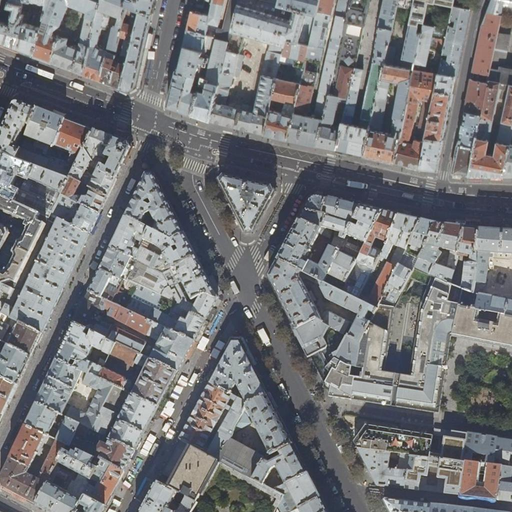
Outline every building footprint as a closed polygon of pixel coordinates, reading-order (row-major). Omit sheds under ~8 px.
[(8,0),(3,22),(0,32),(0,41),(14,46),(18,48),(22,50),(34,54),(43,12),(43,10),(37,9),(35,16),(33,16),(30,25),(23,24),(24,22),(27,21),(28,16),(27,13),(25,13),(27,8),(26,6),(22,6),(23,0),(25,0),(44,5),(45,0),(8,0)] [(45,0),(44,5),(43,10),(43,12),(34,54),(34,56),(64,67),(67,68),(73,70),(83,74),(100,0),(45,0)] [(119,37),(124,22),(125,16),(128,6),(112,0),(100,0),(83,74),(88,76),(107,83),(111,66),(113,61),(119,37)] [(155,0),(112,0),(128,6),(140,11),(152,13),(155,0)] [(212,5),(209,14),(192,10),(189,20),(187,29),(205,34),(230,41),(239,0),(212,0),(212,1),(212,5)] [(192,0),(190,10),(192,10),(209,14),(212,5),(210,4),(208,5),(208,7),(206,6),(207,0),(212,1),(212,0),(192,0)] [(230,126),(236,128),(264,134),(269,110),(272,100),(277,75),(278,72),(285,38),(310,44),(317,13),(279,3),(268,1),(264,0),(239,0),(230,41),(220,84),(211,121),(230,126)] [(319,0),(279,0),(279,3),(317,13),(319,0)] [(310,44),(306,59),(313,61),(311,71),(304,69),(288,140),(299,142),(317,146),(350,0),(319,0),(317,13),(310,44)] [(370,0),(350,0),(317,146),(325,148),(337,151),(355,68),(370,0)] [(388,46),(397,6),(398,0),(384,0),(382,7),(378,27),(375,46),(373,62),(384,64),(388,46)] [(412,9),(409,24),(418,25),(419,21),(424,22),(428,1),(453,6),(454,0),(398,0),(397,6),(412,9)] [(511,0),(491,0),(490,3),(486,13),(502,16),(503,11),(511,12),(511,0)] [(138,20),(140,11),(128,6),(125,16),(138,20)] [(449,26),(448,30),(442,58),(447,59),(446,65),(441,64),(435,91),(453,94),(455,84),(460,58),(461,51),(466,26),(470,10),(470,9),(453,6),(450,20),(455,21),(453,27),(449,26)] [(149,27),(152,13),(140,11),(138,20),(136,26),(121,87),(125,89),(129,90),(135,87),(138,77),(149,27)] [(502,16),(486,13),(481,26),(478,40),(470,80),(488,84),(498,34),(502,16)] [(136,26),(124,22),(119,37),(125,38),(119,62),(113,61),(111,66),(107,83),(111,85),(120,88),(121,87),(136,26)] [(401,137),(422,33),(417,32),(418,25),(409,24),(400,67),(392,65),(395,50),(394,47),(388,46),(384,64),(363,157),(377,160),(378,160),(394,164),(400,137),(401,137)] [(434,27),(423,25),(422,33),(401,137),(400,137),(394,164),(408,167),(419,169),(426,137),(435,91),(441,64),(442,58),(448,30),(438,28),(430,66),(426,73),(424,73),(434,27)] [(203,45),(205,34),(187,29),(185,37),(185,38),(183,46),(201,51),(203,45)] [(220,84),(230,41),(205,34),(203,45),(208,46),(207,47),(214,49),(211,59),(200,56),(201,51),(183,46),(183,48),(177,70),(202,78),(209,80),(208,83),(220,84)] [(511,36),(498,34),(488,84),(481,115),(475,147),(469,176),(487,176),(503,176),(511,135),(511,80),(509,80),(510,77),(504,76),(504,74),(501,73),(502,68),(501,67),(503,59),(506,60),(511,36)] [(306,59),(310,44),(285,38),(278,72),(292,76),(291,82),(280,79),(280,76),(277,75),(272,100),(275,100),(275,98),(285,100),(283,113),(269,110),(264,134),(274,136),(288,140),(304,69),(306,59)] [(363,157),(384,64),(373,62),(361,118),(362,118),(360,126),(356,125),(353,125),(352,121),(353,116),(354,116),(355,113),(363,69),(355,68),(337,151),(341,152),(351,154),(359,156),(363,157)] [(193,115),(202,78),(177,70),(176,70),(172,86),(168,106),(182,111),(193,115)] [(211,121),(220,84),(208,83),(209,80),(202,78),(193,115),(200,117),(211,121)] [(488,84),(470,80),(468,94),(466,100),(464,112),(481,115),(488,84)] [(449,114),(453,94),(435,91),(426,137),(443,141),(444,136),(449,114)] [(30,127),(37,108),(22,102),(20,102),(13,105),(4,124),(0,133),(0,151),(17,160),(21,150),(15,147),(25,125),(30,127)] [(50,113),(37,108),(30,127),(21,150),(17,160),(45,170),(50,157),(54,148),(65,118),(50,113)] [(481,115),(464,112),(460,131),(458,144),(475,147),(481,115)] [(79,124),(65,118),(54,148),(67,152),(65,156),(67,157),(69,155),(70,153),(80,157),(94,129),(82,125),(79,124)] [(114,137),(94,129),(80,157),(75,167),(70,177),(108,197),(112,188),(116,179),(100,170),(103,163),(97,160),(93,168),(98,170),(93,180),(84,171),(92,156),(99,159),(100,157),(105,159),(116,137),(114,137)] [(511,135),(503,176),(511,176),(511,135)] [(123,140),(116,137),(105,159),(103,163),(100,170),(116,179),(122,166),(129,153),(131,148),(130,145),(129,143),(123,140)] [(440,155),(443,141),(426,137),(419,169),(426,170),(436,171),(437,171),(440,155)] [(475,147),(458,144),(455,155),(452,173),(458,174),(468,176),(469,176),(475,147)] [(17,160),(0,151),(0,194),(42,214),(50,217),(61,194),(69,179),(45,170),(17,160)] [(64,162),(50,157),(45,170),(69,179),(70,177),(75,167),(69,165),(67,168),(62,165),(64,162)] [(135,196),(125,216),(142,224),(147,215),(152,212),(153,215),(151,216),(154,221),(156,220),(158,224),(156,227),(152,224),(150,228),(173,240),(185,233),(170,204),(154,173),(146,173),(135,196)] [(250,232),(254,233),(265,213),(276,192),(273,186),(251,180),(224,174),(221,177),(219,180),(229,200),(246,232),(250,232)] [(108,197),(70,177),(69,179),(61,194),(78,203),(100,214),(103,206),(108,197)] [(41,220),(40,219),(42,214),(0,194),(0,238),(31,253),(44,228),(47,223),(41,220)] [(68,223),(78,203),(61,194),(50,217),(47,223),(56,225),(15,311),(12,308),(19,293),(13,289),(10,295),(1,313),(42,334),(55,308),(61,296),(81,253),(90,234),(68,223)] [(317,195),(311,198),(304,212),(285,245),(278,259),(324,282),(345,238),(346,236),(360,205),(343,201),(340,201),(326,197),(320,196),(317,195)] [(95,224),(100,214),(78,203),(68,223),(90,234),(95,224)] [(370,208),(360,205),(346,236),(350,237),(351,235),(359,240),(357,243),(345,238),(324,282),(342,291),(382,210),(370,208)] [(390,212),(382,210),(342,291),(360,300),(366,287),(379,259),(382,253),(372,248),(376,238),(387,242),(399,214),(390,212)] [(410,217),(399,214),(387,242),(382,253),(379,259),(384,262),(386,259),(387,260),(393,244),(398,246),(392,259),(391,264),(388,263),(371,296),(367,294),(370,289),(366,287),(360,300),(377,309),(383,297),(420,219),(410,217)] [(142,224),(125,216),(123,221),(118,231),(110,247),(135,259),(140,248),(135,245),(137,240),(140,241),(139,245),(141,246),(150,228),(142,224)] [(428,221),(420,219),(383,297),(396,304),(410,278),(414,268),(430,275),(436,264),(420,258),(436,223),(428,221)] [(436,223),(420,258),(436,264),(430,275),(451,284),(453,274),(454,269),(456,263),(458,254),(466,225),(452,224),(436,223)] [(474,226),(466,225),(458,254),(471,257),(470,261),(465,260),(463,276),(453,274),(451,284),(473,293),(474,293),(480,226),(474,226)] [(511,229),(508,229),(480,226),(474,293),(475,293),(485,286),(489,260),(489,257),(491,256),(493,257),(493,253),(511,254),(511,299),(480,293),(477,308),(481,309),(500,313),(511,315),(511,229)] [(44,228),(31,253),(18,280),(22,283),(48,231),(44,228)] [(150,228),(141,246),(140,248),(135,259),(149,266),(162,272),(196,255),(190,243),(185,233),(173,240),(150,228)] [(31,253),(0,238),(0,283),(4,285),(5,283),(14,281),(16,283),(18,280),(31,253)] [(135,259),(110,247),(105,258),(102,266),(96,278),(89,292),(112,302),(123,279),(121,278),(123,275),(125,276),(127,275),(129,270),(132,272),(128,280),(140,285),(149,266),(135,259)] [(162,272),(149,266),(140,285),(128,310),(167,328),(195,341),(200,333),(212,310),(219,298),(206,274),(196,255),(162,272)] [(342,291),(324,282),(278,259),(272,269),(269,276),(290,318),(296,329),(317,319),(344,333),(350,322),(327,311),(321,315),(314,302),(316,301),(311,291),(309,292),(303,282),(306,278),(322,286),(322,288),(327,299),(359,315),(349,336),(361,342),(371,322),(365,319),(369,311),(375,314),(377,309),(360,300),(342,291)] [(410,376),(401,375),(396,374),(385,372),(396,305),(396,304),(383,297),(377,309),(375,314),(371,322),(361,342),(352,400),(391,406),(394,387),(400,388),(397,407),(440,414),(449,351),(450,349),(451,343),(452,339),(453,337),(460,305),(477,308),(480,293),(475,293),(474,293),(473,293),(451,284),(430,275),(414,268),(410,278),(428,285),(421,304),(416,338),(415,343),(410,376)] [(0,301),(4,292),(10,295),(13,289),(4,285),(0,283),(0,301)] [(112,302),(89,292),(82,307),(75,323),(116,343),(178,372),(186,358),(195,341),(167,328),(128,310),(112,302)] [(498,323),(479,320),(481,309),(477,308),(460,305),(453,337),(479,342),(492,344),(511,348),(511,315),(500,313),(498,323)] [(1,313),(0,315),(0,340),(32,356),(34,351),(37,346),(42,334),(1,313)] [(352,400),(361,342),(349,336),(344,333),(317,319),(296,329),(303,341),(309,354),(317,350),(321,358),(324,363),(327,362),(330,367),(332,373),(329,393),(331,397),(340,398),(352,400)] [(116,343),(75,323),(68,336),(65,342),(57,359),(99,379),(104,368),(107,361),(100,358),(97,365),(88,360),(95,347),(110,354),(111,355),(116,343)] [(32,356),(0,340),(0,376),(18,385),(25,370),(32,356)] [(223,360),(211,383),(234,395),(236,393),(232,391),(237,381),(244,396),(240,399),(248,403),(267,393),(254,367),(241,341),(233,341),(223,360)] [(116,343),(111,355),(134,366),(135,363),(146,368),(133,395),(159,407),(168,391),(169,389),(178,372),(116,343)] [(43,389),(36,403),(59,414),(68,418),(80,424),(93,430),(114,386),(99,379),(57,359),(47,381),(43,389)] [(104,368),(99,379),(114,386),(123,390),(131,394),(133,391),(129,389),(132,383),(131,381),(129,380),(126,382),(125,378),(104,368)] [(11,400),(18,385),(0,376),(0,413),(4,415),(8,406),(11,400)] [(240,399),(234,395),(211,383),(206,391),(196,410),(186,428),(180,439),(216,459),(230,439),(232,435),(233,432),(235,426),(248,403),(240,399)] [(120,415),(113,411),(123,390),(114,386),(93,430),(135,450),(153,418),(159,407),(133,395),(132,395),(120,419),(118,418),(120,415)] [(279,416),(267,393),(248,403),(235,426),(233,432),(250,423),(246,414),(249,412),(271,455),(275,453),(294,444),(279,416)] [(53,427),(59,414),(36,403),(32,412),(26,425),(67,445),(70,446),(80,424),(68,418),(67,419),(66,418),(64,421),(63,420),(58,430),(53,427)] [(93,430),(80,424),(70,446),(101,461),(102,460),(124,472),(129,461),(135,450),(93,430)] [(26,425),(19,438),(17,443),(0,479),(3,486),(4,487),(8,489),(25,498),(36,504),(56,466),(58,462),(67,445),(26,425)] [(356,445),(358,448),(410,455),(430,457),(434,436),(410,432),(402,431),(374,426),(367,425),(359,435),(357,437),(354,441),(356,445)] [(435,428),(434,436),(430,457),(464,461),(469,433),(451,431),(435,428)] [(482,435),(469,433),(464,461),(467,462),(494,465),(497,438),(482,435)] [(511,440),(497,438),(494,465),(502,466),(511,467),(511,440)] [(198,503),(221,461),(216,459),(180,439),(169,459),(161,474),(174,481),(171,488),(178,492),(186,497),(198,503)] [(265,458),(230,439),(216,459),(221,461),(253,479),(264,458),(265,458)] [(301,457),(294,444),(275,453),(277,457),(270,461),(267,456),(265,458),(264,458),(253,479),(263,484),(272,467),(276,465),(286,484),(309,473),(301,457)] [(101,461),(70,446),(67,445),(58,462),(84,476),(80,486),(74,496),(51,484),(54,478),(55,479),(60,468),(56,466),(36,504),(46,510),(50,511),(76,511),(77,510),(81,504),(86,495),(83,494),(89,484),(90,482),(101,461)] [(410,455),(358,448),(364,461),(374,479),(377,486),(383,487),(404,489),(410,455)] [(430,457),(410,455),(404,489),(419,491),(421,473),(428,474),(428,467),(439,468),(438,475),(442,476),(440,493),(461,496),(467,462),(464,461),(430,457)] [(102,460),(101,461),(90,482),(92,483),(95,480),(97,482),(94,487),(89,484),(83,494),(86,495),(105,506),(116,486),(124,472),(102,460)] [(497,500),(502,466),(494,465),(467,462),(461,496),(479,498),(485,499),(497,500)] [(511,470),(511,467),(502,466),(497,500),(509,502),(511,502),(511,483),(510,484),(511,470)] [(313,482),(309,473),(286,484),(274,490),(284,495),(276,511),(291,511),(321,497),(313,482)] [(140,511),(192,511),(198,503),(186,497),(178,511),(174,511),(169,509),(178,492),(171,488),(157,481),(150,495),(146,502),(140,511)] [(101,511),(105,506),(86,495),(81,504),(86,507),(85,509),(88,510),(86,511),(79,511),(77,510),(76,511),(101,511)] [(328,511),(328,510),(321,497),(291,511),(328,511)] [(493,511),(439,506),(403,501),(386,499),(384,500),(390,511),(493,511)]
